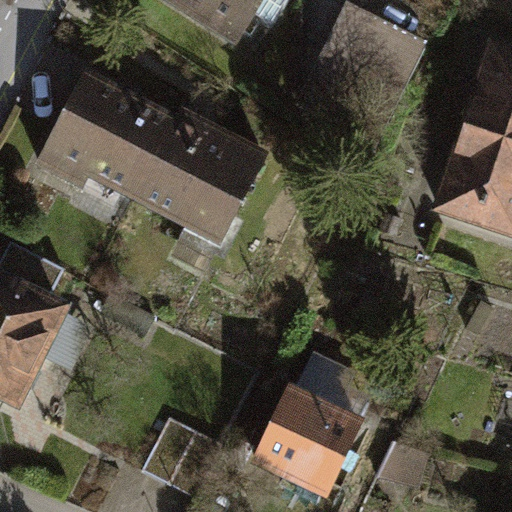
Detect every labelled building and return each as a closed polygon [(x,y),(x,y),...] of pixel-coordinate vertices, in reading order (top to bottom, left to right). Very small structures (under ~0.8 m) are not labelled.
[(316,0),(163,0),(270,70),(316,0)] [(440,51),(359,16),(312,122),(393,158),(440,51)] [(511,49),(508,48),(479,133),(511,144),(511,49)] [(157,217),(201,129),(112,86),(63,188),(104,207),(110,194),(157,217)] [(246,260),(294,160),(251,139),(245,150),(201,129),(157,217),(246,260)] [(511,144),(479,133),(450,218),(511,239),(511,144)] [(79,278),(18,251),(7,275),(68,302),(79,278)] [(95,326),(0,282),(0,408),(48,430),(95,326)] [(360,423),(293,392),(260,462),(288,475),(283,485),(318,501),(322,493),(326,494),(360,423)] [(145,473),(208,504),(234,451),(171,420),(145,473)]
